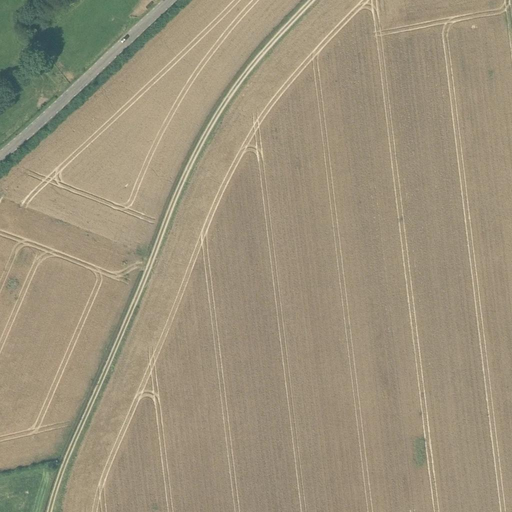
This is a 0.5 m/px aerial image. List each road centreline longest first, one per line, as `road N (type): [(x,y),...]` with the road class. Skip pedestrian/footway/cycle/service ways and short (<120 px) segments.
road 1 (track): [(48,511),(189,163),(225,97),(310,0)]
road 2 (tertiary): [(0,153),(167,0)]
